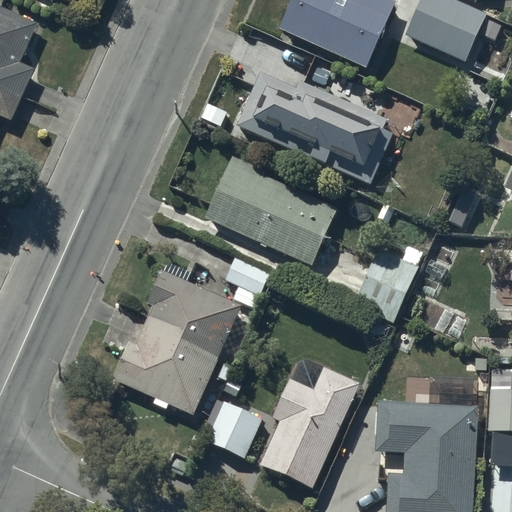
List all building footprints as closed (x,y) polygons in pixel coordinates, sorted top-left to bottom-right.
[(78,0),(44,0),(73,12),(78,0)] [(393,3),(387,0),(290,0),(277,29),(363,68),(393,3)] [(484,15),(449,0),(419,0),(403,37),(462,64),(476,33),(491,39),(497,25),(482,19),(484,15)] [(39,33),(0,15),(0,124),(13,131),(37,80),(21,73),(39,33)] [(293,88),(257,72),(233,125),(281,147),(283,143),(310,154),(307,161),(321,168),(325,160),(345,169),(343,173),(366,184),(388,135),(378,130),(382,120),(296,82),(293,88)] [(232,159),(204,222),(310,270),(336,213),(274,185),(277,179),(232,159)] [(511,160),(502,183),(506,185),(503,193),(511,197),(511,160)] [(393,327),(417,270),(415,269),(423,250),(409,244),(401,263),(377,253),(353,310),(393,327)] [(225,288),(238,295),(233,306),(255,317),(261,305),(260,304),(269,283),(234,267),(225,288)] [(194,425),(241,316),(185,292),(191,279),(167,269),(147,315),(153,317),(136,356),(129,353),(113,390),(156,408),(154,413),(166,419),(168,414),(194,425)] [(313,493),(360,386),(324,370),(313,393),(289,382),(272,421),(278,424),(258,468),(313,493)] [(472,511),(475,408),(453,408),(453,395),(414,393),(413,405),(376,403),(374,456),(378,456),(378,480),(386,480),(384,511),(472,511)] [(511,394),(490,393),(488,434),(511,435),(511,394)] [(243,462),(262,421),(224,404),(205,445),(243,462)]
